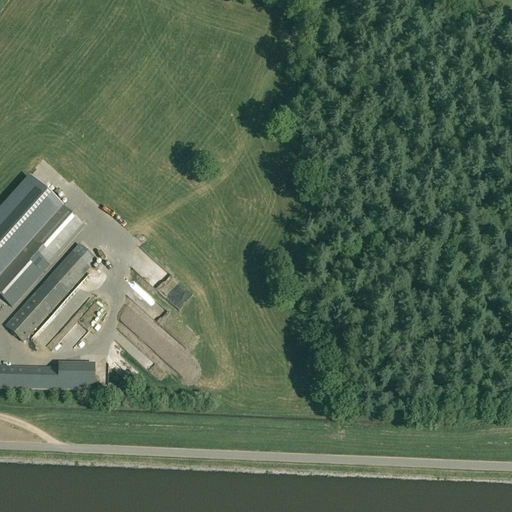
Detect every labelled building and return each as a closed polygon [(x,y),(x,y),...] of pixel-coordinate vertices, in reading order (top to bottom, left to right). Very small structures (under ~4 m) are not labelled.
[(0,208),(0,281),(66,209),(29,176),(0,208)] [(66,209),(30,248),(50,266),(86,227),(66,209)] [(82,240),(46,281),(64,297),(101,257),(82,240)] [(30,248),(0,281),(0,297),(12,309),(50,266),(30,248)] [(46,281),(5,327),(23,344),(64,297),(46,281)] [(95,365),(56,364),(56,368),(56,390),(94,392),(95,365)] [(56,368),(0,366),(0,389),(56,390),(56,368)]
